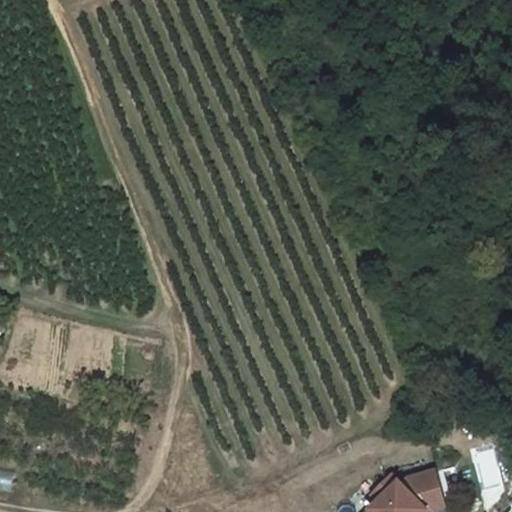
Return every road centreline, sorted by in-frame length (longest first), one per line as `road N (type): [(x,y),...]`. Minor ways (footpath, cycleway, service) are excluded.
road 1 (track): [(210,511),(341,459),(376,430),(430,346),(450,245),(426,139),(372,43)]
road 2 (track): [(35,0),(59,35),(168,333),(173,364),(142,492),(127,511)]
